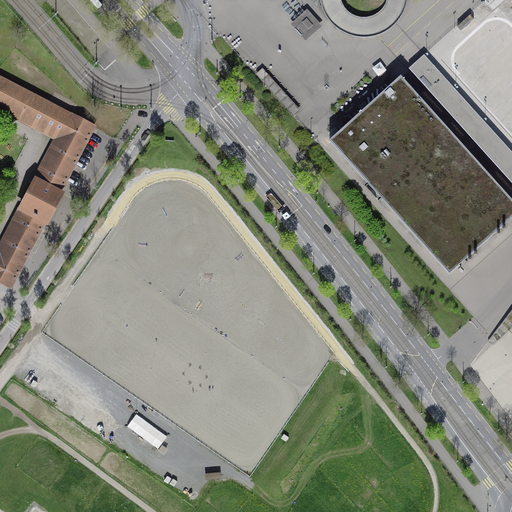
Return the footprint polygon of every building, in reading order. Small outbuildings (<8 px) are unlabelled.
[(489,0),(487,3),(496,10),(503,0),(489,0)] [(511,40),(511,20),(495,6),(450,56),(458,73),(467,80),(470,77),(474,86),(477,82),(471,77),(489,68),(498,58),(496,53),(507,47),(506,44),(511,40)] [(307,13),(294,25),(306,38),(319,26),(307,13)] [(474,19),(470,15),(457,26),(461,31),(474,19)] [(424,55),(409,69),(511,182),(511,150),(440,71),(424,55)] [(262,69),(256,75),(293,116),(300,110),(262,69)] [(0,75),(0,113),(6,117),(54,142),(45,159),(36,177),(33,176),(15,211),(18,212),(8,230),(0,245),(0,284),(13,291),(28,263),(37,245),(47,227),(49,229),(55,217),(67,194),(65,192),(74,175),(83,157),(98,129),(99,126),(70,111),(21,86),(0,75)] [(511,217),(511,202),(401,76),(340,132),(329,142),(450,274),(511,217)] [(511,309),(493,335),(511,355),(511,309)] [(25,511),(45,511),(32,503),(25,511)]
